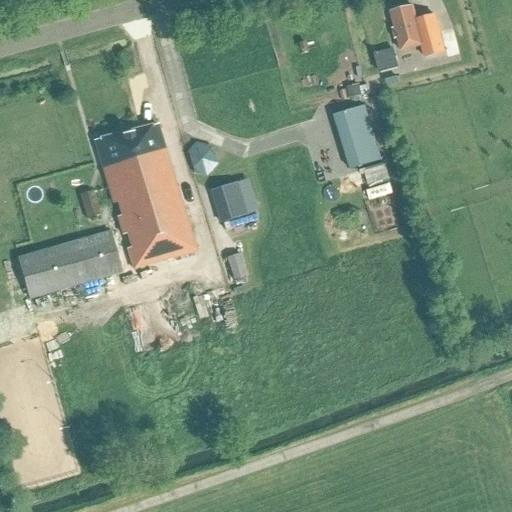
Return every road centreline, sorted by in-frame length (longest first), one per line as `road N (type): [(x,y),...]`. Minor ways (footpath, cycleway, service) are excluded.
road 1 (track): [(118,511),(511,378)]
road 2 (tertiary): [(0,42),(155,0)]
